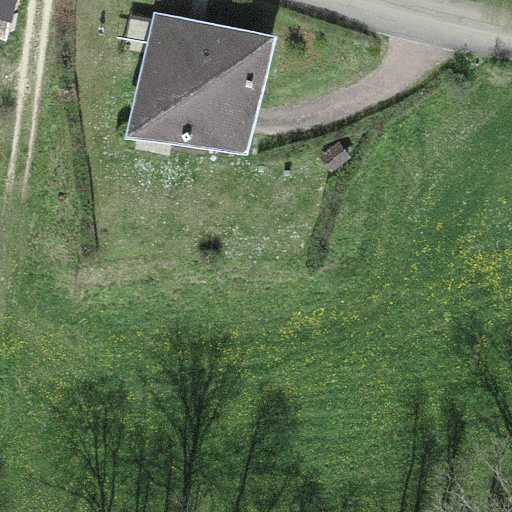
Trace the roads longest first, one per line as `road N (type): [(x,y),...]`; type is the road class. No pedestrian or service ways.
road 1 (track): [(10,223),(41,0)]
road 2 (residential): [(372,0),(511,35)]
